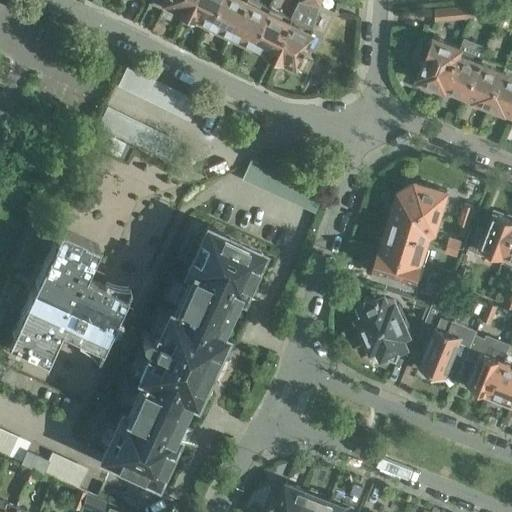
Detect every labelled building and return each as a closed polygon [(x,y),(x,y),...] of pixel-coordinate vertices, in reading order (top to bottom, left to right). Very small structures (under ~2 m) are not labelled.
[(162,0),(162,2),(184,13),(189,0),(162,0)] [(189,0),(184,13),(206,24),(217,0),(189,0)] [(217,0),(206,24),(227,34),(243,0),(217,0)] [(253,0),(243,0),(227,34),(249,45),(267,7),(253,0)] [(289,17),(271,55),(292,66),(293,64),(304,70),(315,49),(304,43),(311,28),(316,13),(318,5),(319,6),(320,0),(297,0),(298,0),(289,17)] [(500,13),(508,16),(511,5),(504,2),(500,13)] [(435,8),(436,20),(485,15),(484,3),(435,8)] [(267,7),(249,45),(271,55),(289,17),(267,7)] [(443,88),(444,85),(459,47),(432,36),(424,55),(426,56),(419,74),(422,75),(420,79),(443,88)] [(459,47),(444,85),(467,94),(483,56),(482,56),(486,45),(463,36),(459,47)] [(473,98),(489,104),(504,65),(483,56),(467,94),(474,97),(473,98)] [(511,111),(511,67),(504,65),(489,104),(504,110),(505,109),(511,112),(511,111)] [(119,87),(192,113),(199,93),(126,67),(119,87)] [(160,146),(166,128),(120,112),(114,130),(160,146)] [(393,204),(434,216),(438,217),(446,190),(414,180),(411,190),(402,188),(401,192),(399,191),(395,204),(393,203),(393,204)] [(463,202),(458,221),(469,225),(475,205),(463,202)] [(386,226),(427,238),(434,216),(393,204),(386,226)] [(478,251),(476,258),(485,261),(488,254),(501,260),(511,232),(511,219),(494,211),(478,251)] [(120,411),(100,454),(154,479),(173,435),(169,433),(186,395),(191,397),(221,332),(216,330),(234,291),(239,293),(259,249),(206,225),(186,269),(190,271),(172,310),(168,308),(163,317),(160,315),(155,326),(154,325),(151,332),(147,330),(145,330),(142,330),(141,332),(140,334),(139,336),(140,338),(142,340),(146,341),(143,348),(144,348),(138,362),(141,363),(137,372),(143,375),(125,413),(120,411)] [(427,238),(386,226),(379,249),(420,261),(427,238)] [(26,287),(3,338),(6,343),(42,360),(47,359),(60,330),(101,348),(111,324),(114,316),(115,317),(125,295),(85,277),(94,257),(83,252),(88,242),(64,231),(59,241),(49,236),(29,278),(26,287)] [(511,232),(501,260),(511,264),(511,232)] [(448,244),(459,248),(460,245),(463,244),(462,239),(450,236),(448,244)] [(459,248),(448,244),(446,251),(457,254),(459,248)] [(420,261),(379,249),(372,272),(413,284),(420,261)] [(454,281),(464,285),(471,267),(461,264),(454,281)] [(416,285),(413,297),(431,303),(436,291),(416,285)] [(503,302),(509,305),(511,297),(511,292),(507,290),(503,302)] [(355,317),(363,335),(400,317),(392,300),(385,297),(378,300),(364,295),(359,310),(361,314),(355,317)] [(415,298),(413,305),(421,307),(431,303),(415,298)] [(488,301),(481,318),(491,322),(498,305),(488,301)] [(421,307),(418,315),(425,318),(431,303),(421,307)] [(423,357),(420,366),(425,368),(432,371),(444,376),(445,373),(452,357),(463,361),(477,328),(452,319),(451,320),(445,317),(440,315),(423,357)] [(400,317),(363,335),(370,350),(376,347),(378,352),(395,358),(400,343),(406,341),(408,335),(400,317)] [(467,384),(489,393),(505,352),(509,345),(487,336),(485,339),(474,335),(466,355),(477,360),(467,384)] [(489,393),(511,402),(511,399),(511,355),(505,352),(489,393)] [(30,466),(39,470),(39,468),(41,469),(47,456),(26,447),(21,460),(24,462),(24,463),(30,466)] [(46,467),(80,482),(88,464),(53,449),(46,467)] [(18,473),(26,476),(30,466),(22,463),(18,473)] [(39,470),(30,466),(26,476),(35,480),(39,470)] [(272,500),(266,511),(295,511),(305,490),(286,483),(278,503),(272,500)] [(82,504),(86,491),(87,490),(75,486),(69,504),(80,508),(82,504)] [(295,511),(322,511),(327,499),(305,490),(295,511)] [(86,491),(82,504),(100,511),(102,511),(107,499),(86,491)] [(0,511),(11,511),(15,505),(0,499),(0,511)] [(327,499),(322,511),(347,511),(349,508),(327,499)]
